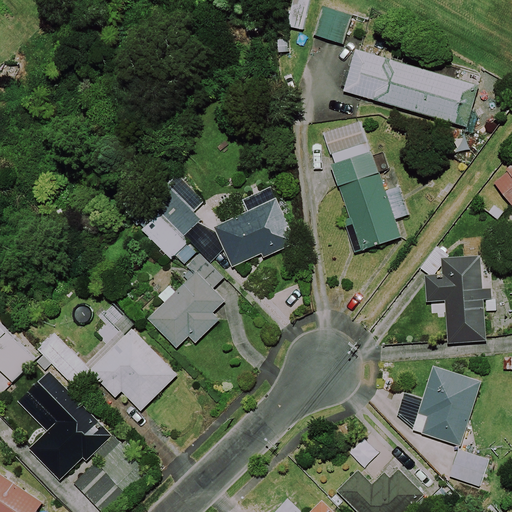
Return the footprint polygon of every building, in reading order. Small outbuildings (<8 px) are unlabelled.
[(310,1),(304,0),(292,0),(285,28),(301,32),(310,1)] [(352,19),(324,10),(315,37),(344,46),(352,19)] [(479,85),(357,48),(344,92),(466,129),(479,85)] [(330,155),(363,145),(357,124),(324,134),(330,155)] [(340,190),(381,176),(374,152),(366,155),(363,145),(330,155),(340,190)] [(511,164),(491,182),(511,206),(511,164)] [(381,176),(340,190),(349,220),(344,221),(354,254),(401,240),(395,220),(408,217),(399,186),(385,190),(381,176)] [(204,203),(179,177),(143,211),(135,203),(122,214),(168,262),(187,244),(182,239),(200,222),(192,214),(204,203)] [(296,245),(277,201),(215,229),(232,269),(263,255),(265,259),(296,245)] [(224,280),(193,246),(178,259),(195,277),(177,293),(170,285),(157,296),(165,305),(150,320),(177,349),(190,337),(196,343),(219,322),(213,315),(225,304),(212,290),(224,280)] [(438,247),(419,268),(425,276),(426,302),(445,302),(446,344),(484,343),(483,314),(496,313),(495,291),(490,291),(489,282),(481,282),(480,260),(453,261),(438,247)] [(0,324),(0,369),(13,383),(36,361),(0,324)] [(178,376),(133,331),(92,372),(117,397),(122,392),(142,412),(178,376)] [(93,375),(54,334),(37,350),(77,391),(93,375)] [(482,383),(433,368),(424,397),(407,392),(400,417),(415,422),(412,432),(461,448),(482,383)] [(94,458),(114,439),(50,370),(28,390),(46,409),(35,419),(47,433),(29,449),(60,482),(68,475),(84,459),(88,464),(94,458)] [(116,511),(152,480),(114,439),(94,458),(97,461),(74,483),(101,511),(116,511)] [(488,463),(460,453),(451,478),(479,488),(488,463)] [(409,511),(424,499),(391,464),(372,483),(360,470),(337,491),(356,511),(409,511)] [(38,511),(45,503),(0,473),(0,511),(38,511)] [(332,511),(319,498),(304,511),(332,511)]
